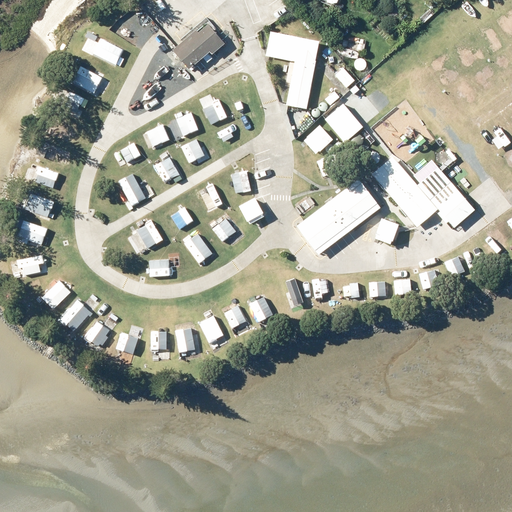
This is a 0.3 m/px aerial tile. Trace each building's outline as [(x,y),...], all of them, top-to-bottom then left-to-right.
[(371,0),(366,5),(377,17),(380,14),(377,10),(380,8),(372,0),(371,0)] [(197,31),(195,28),(172,48),(188,68),(209,50),(211,53),(223,43),(207,23),(197,31)] [(108,65),(123,39),(109,31),(95,56),(92,55),(89,60),(98,65),(101,61),(108,65)] [(264,55),(293,61),(284,105),(305,109),(318,41),(268,31),(264,55)] [(94,90),(102,76),(86,68),(79,82),(94,90)] [(342,68),(334,75),(346,88),(354,80),(342,68)] [(74,113),(83,97),(71,90),(62,106),(74,113)] [(324,98),(329,105),(339,96),(333,90),(324,98)] [(322,98),(308,109),(316,119),(330,107),(322,98)] [(224,100),(208,103),(211,117),(226,114),(224,100)] [(345,101),(326,118),(346,141),(365,125),(345,101)] [(197,129),(193,112),(178,116),(182,132),(197,129)] [(77,124),(62,118),(56,133),(70,140),(77,124)] [(164,122),(148,127),(153,142),(169,136),(164,122)] [(310,136),(306,139),(318,152),(335,137),(322,122),(308,134),(310,136)] [(231,138),(227,125),(211,130),(215,143),(231,138)] [(373,146),(363,133),(353,141),(362,154),(373,146)] [(144,151),(135,136),(113,149),(122,164),(144,151)] [(63,166),(69,152),(49,144),(44,157),(63,166)] [(197,144),(182,148),(186,164),(201,160),(197,144)] [(330,153),(323,157),(323,158),(319,160),(325,174),(330,172),(330,174),(338,170),(330,153)] [(391,155),(370,173),(415,226),(437,207),(439,209),(436,212),(445,222),(447,219),(453,226),(473,208),(437,166),(415,184),(391,155)] [(169,161),(155,164),(157,177),(172,174),(169,161)] [(53,187),(58,172),(38,165),(33,180),(53,187)] [(133,175),(118,183),(131,206),(146,198),(133,175)] [(314,249),(376,201),(358,177),(295,225),(314,249)] [(233,196),(254,185),(250,178),(223,193),(229,203),(235,200),(233,196)] [(48,216),(54,200),(30,192),(24,208),(48,216)] [(212,193),(200,202),(209,213),(221,204),(212,193)] [(262,212),(254,196),(237,205),(245,221),(262,212)] [(181,202),(164,212),(173,227),(190,217),(181,202)] [(401,222),(383,216),(375,237),(393,243),(401,222)] [(236,231),(226,218),(212,229),(222,242),(236,231)] [(170,237),(158,219),(143,228),(155,247),(170,237)] [(15,240),(42,242),(46,242),(47,234),(42,233),(43,226),(17,224),(15,240)] [(212,252),(197,232),(183,243),(198,263),(212,252)] [(43,262),(42,253),(16,258),(18,267),(22,267),(23,274),(40,271),(38,263),(43,262)] [(457,255),(443,262),(450,277),(464,271),(457,255)] [(175,274),(175,256),(153,257),(154,275),(175,274)] [(434,269),(418,273),(423,289),(439,285),(434,269)] [(301,278),(285,282),(292,306),(286,307),(288,313),(310,307),(301,278)] [(70,291),(59,279),(41,297),(53,308),(70,291)] [(408,280),(393,282),(395,295),(410,293),(408,280)] [(384,281),(368,281),(369,296),(385,296),(384,281)] [(321,282),(313,284),(316,299),(324,298),(321,282)] [(360,282),(344,282),(344,297),(360,297),(360,282)] [(262,298),(247,305),(256,322),(270,315),(262,298)] [(89,310),(77,299),(59,319),(72,330),(89,310)] [(239,304),(223,312),(232,328),(247,320),(239,304)] [(110,321),(98,312),(85,332),(97,340),(110,321)] [(213,315),(198,322),(209,344),(224,336),(213,315)] [(191,327),(174,329),(178,352),(195,349),(191,327)] [(166,328),(149,328),(149,356),(166,356),(166,328)] [(135,341),(121,335),(113,354),(127,360),(135,341)]
